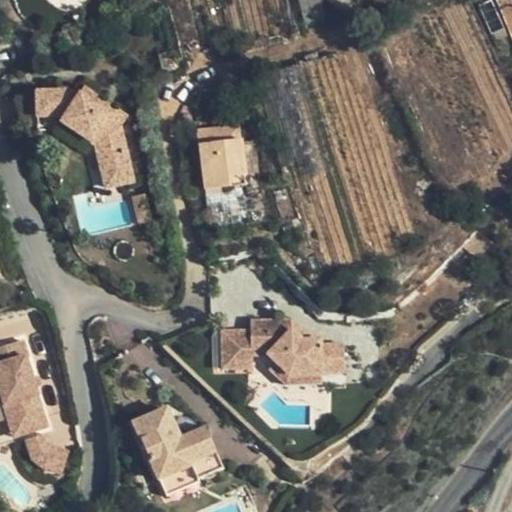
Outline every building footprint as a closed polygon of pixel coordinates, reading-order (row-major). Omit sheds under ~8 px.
[(72,91),(35,91),(37,115),(49,115),(65,114),(60,121),(93,137),(99,163),(128,156),(122,129),(129,117),(87,89),(82,97),(72,91)] [(37,115),(35,91),(12,99),(18,123),(37,115)] [(49,115),(37,115),(39,132),(52,131),(49,115)] [(199,142),(224,140),(242,139),(241,122),(197,126),(199,142)] [(242,139),(224,140),(227,185),(246,183),(242,139)] [(227,185),(224,140),(199,142),(202,187),(227,185)] [(133,181),(128,156),(99,163),(104,187),(133,181)] [(262,221),(260,197),(242,198),(243,222),(262,221)] [(319,347),(308,347),(294,347),(285,338),(285,324),(246,324),(246,332),(246,364),(262,364),(267,368),(280,382),(311,382),(339,382),(339,358),(320,357),(319,347)] [(294,347),(308,347),(285,324),(285,338),(294,347)] [(246,364),(246,332),(217,333),(217,373),(246,374),(246,364)] [(0,345),(0,365),(23,359),(28,358),(23,339),(0,345)] [(23,359),(0,365),(0,406),(5,424),(17,421),(21,437),(43,431),(23,359)] [(311,393),(311,382),(280,382),(267,368),(261,373),(281,393),(311,393)] [(129,424),(151,482),(186,469),(192,483),(215,475),(199,431),(172,440),(162,411),(129,424)] [(37,476),(70,467),(65,446),(54,448),(50,431),(27,437),(37,476)] [(186,469),(151,482),(158,500),(193,487),(192,483),(186,469)]
